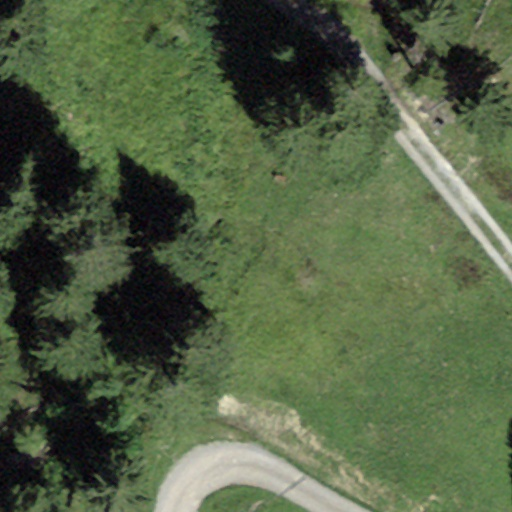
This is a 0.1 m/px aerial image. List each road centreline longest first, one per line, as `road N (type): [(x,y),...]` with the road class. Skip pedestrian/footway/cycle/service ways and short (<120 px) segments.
road 1 (track): [(281,0),(392,107),(511,264)]
road 2 (track): [(342,511),(276,474),(239,464),(191,482),(176,511)]
